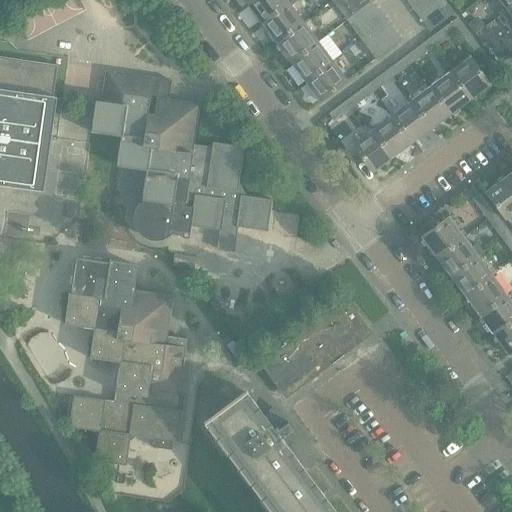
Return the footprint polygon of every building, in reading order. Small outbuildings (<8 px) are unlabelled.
[(253,0),(247,5),(261,24),(289,4),(285,0),(253,0)] [(352,17),(345,8),(338,0),(334,0),(332,2),(347,21),(352,17)] [(352,17),(371,3),(368,0),(354,0),(345,8),(352,17)] [(414,12),(430,0),(410,0),(407,2),(414,12)] [(422,22),(440,8),(434,0),(430,0),(414,12),(422,22)] [(453,13),(446,4),(442,0),(434,0),(440,8),(448,17),(453,13)] [(511,0),(498,0),(506,11),(511,6),(511,0)] [(359,27),(378,13),(371,3),(352,17),(359,27)] [(276,44),(303,23),(289,4),(261,24),(276,44)] [(511,6),(506,11),(497,18),(503,26),(505,26),(511,35),(511,6)] [(429,31),(448,17),(440,8),(422,22),(429,31)] [(366,37),(385,23),(378,13),(359,27),(366,37)] [(366,37),(359,27),(352,17),(347,21),(361,41),(366,37)] [(466,30),(457,19),(446,28),(450,34),(457,30),(460,34),(466,30)] [(290,63),(318,43),(303,23),(276,44),(290,63)] [(374,47),(393,32),(385,23),(366,37),(374,47)] [(431,49),(448,37),(443,30),(426,42),(431,49)] [(479,48),(466,30),(460,34),(473,52),(479,48)] [(381,56),(400,42),(393,32),(374,47),(381,56)] [(381,56),(374,47),(366,37),(361,41),(376,60),(381,56)] [(305,83),(332,62),(318,43),(290,63),(305,83)] [(412,64),(428,52),(422,45),(407,57),(412,64)] [(0,185),(43,192),(57,98),(53,98),(58,66),(0,57),(0,185)] [(489,85),(469,58),(449,73),(470,100),(489,85)] [(392,78),(409,66),(404,59),(387,71),(392,78)] [(319,102),(347,82),(332,62),(305,83),(319,102)] [(239,188),(244,149),(213,145),(212,151),(193,148),(199,107),(158,101),(161,81),(106,73),(102,102),(95,101),(91,133),(120,137),(116,167),(146,171),(141,204),(138,207),(136,211),(135,215),(135,220),(135,224),(137,228),(139,231),(141,234),(144,236),(148,238),(152,239),(156,239),(161,239),(165,237),(169,234),(170,230),(190,233),(191,227),(220,231),(218,249),(233,252),(236,228),(267,232),(271,202),(246,199),(239,188)] [(470,100),(449,73),(430,87),(450,114),(470,100)] [(373,92),(389,80),(384,74),(368,85),(373,92)] [(450,114),(430,87),(411,102),(431,129),(450,114)] [(354,107),(369,95),(364,88),(348,100),(354,107)] [(431,129),(411,102),(391,117),(411,143),(431,129)] [(334,122),(350,110),(345,103),(329,115),(334,122)] [(411,143),(391,117),(372,131),(392,158),(411,143)] [(392,158),(372,131),(352,146),(372,173),(392,158)] [(511,215),(511,186),(505,178),(486,192),(506,220),(511,215)] [(492,212),(479,195),(473,201),(485,217),(492,212)] [(506,231),(494,215),(487,220),(499,236),(506,231)] [(436,258),(463,238),(449,218),(421,239),(436,258)] [(511,239),(509,234),(502,240),(511,253),(511,239)] [(450,278),(478,257),(483,253),(477,246),(472,250),(463,238),(436,258),(450,278)] [(194,270),(196,258),(174,255),(172,266),(194,270)] [(465,297),(492,277),(478,257),(450,278),(465,297)] [(69,293),(64,325),(93,329),(89,361),(119,365),(114,403),(73,397),(69,429),(94,432),(98,439),(95,464),(126,468),(130,442),(136,438),(154,441),(152,450),(172,453),(173,443),(179,444),(185,398),(178,397),(186,340),(167,337),(173,297),(132,291),(136,266),(110,263),(110,260),(109,260),(108,267),(80,264),(75,294),(69,293)] [(479,317),(507,296),(492,277),(465,297),(479,317)] [(494,337),(511,323),(511,303),(507,296),(479,317),(494,337)] [(288,392),(369,330),(345,298),(303,330),(292,338),(264,359),(288,392)] [(292,338),(303,330),(297,322),(287,330),(292,338)] [(509,356),(511,353),(511,323),(494,337),(509,356)] [(332,511),(290,455),(303,439),(292,429),(286,422),(284,424),(274,416),(268,424),(267,425),(244,395),(205,424),(228,454),(271,511),(332,511)]
